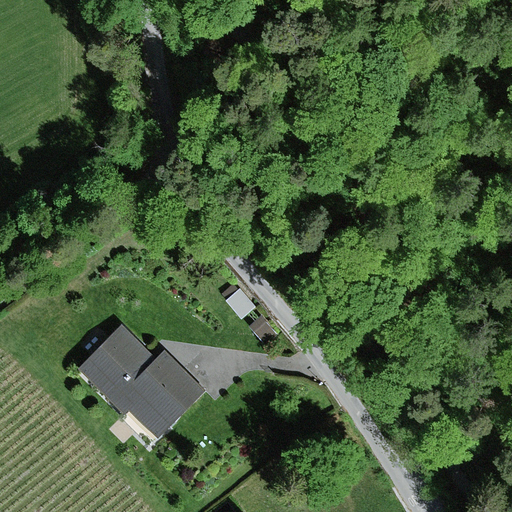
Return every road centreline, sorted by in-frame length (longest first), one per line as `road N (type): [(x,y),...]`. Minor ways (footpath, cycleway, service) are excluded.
road 1 (tertiary): [(422,511),(323,363),(181,181),(149,0)]
road 2 (track): [(0,306),(181,181)]
